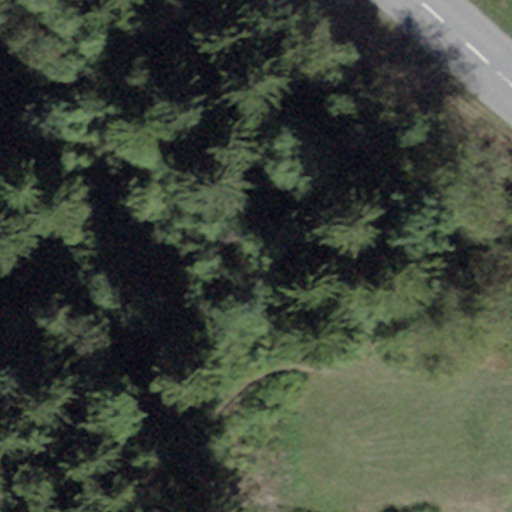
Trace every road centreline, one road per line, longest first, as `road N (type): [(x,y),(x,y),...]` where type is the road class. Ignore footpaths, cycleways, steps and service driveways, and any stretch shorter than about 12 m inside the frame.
road 1 (track): [(511,395),(338,364),(308,375)]
road 2 (tertiary): [(511,78),(418,0)]
